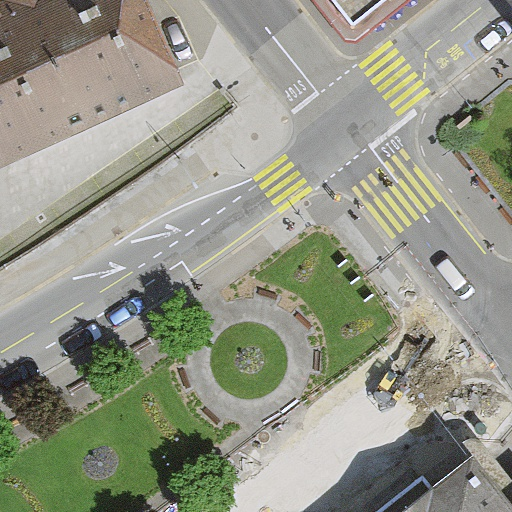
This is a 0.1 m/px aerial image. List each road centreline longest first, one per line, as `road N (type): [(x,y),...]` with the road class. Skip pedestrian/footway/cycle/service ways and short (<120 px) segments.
road 1 (primary): [(0,347),(113,282),(343,127)]
road 2 (residential): [(504,335),(343,127)]
road 3 (primary): [(343,127),(505,0)]
road 4 (residential): [(343,127),(241,0)]
